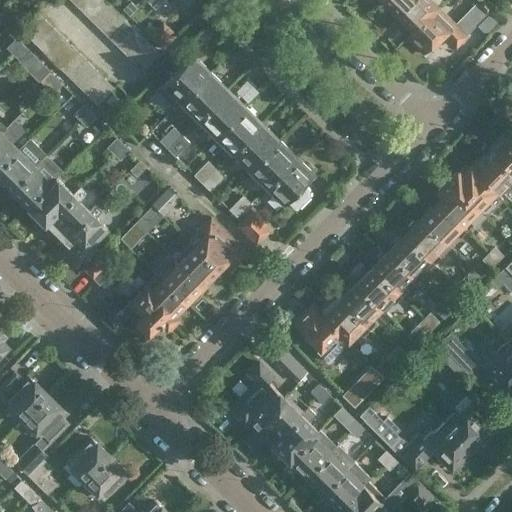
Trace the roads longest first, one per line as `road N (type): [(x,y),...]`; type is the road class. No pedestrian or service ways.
road 1 (residential): [(157,409),(435,120)]
road 2 (residential): [(157,409),(0,256)]
road 3 (residential): [(435,120),(306,0)]
road 4 (residential): [(258,511),(157,409)]
